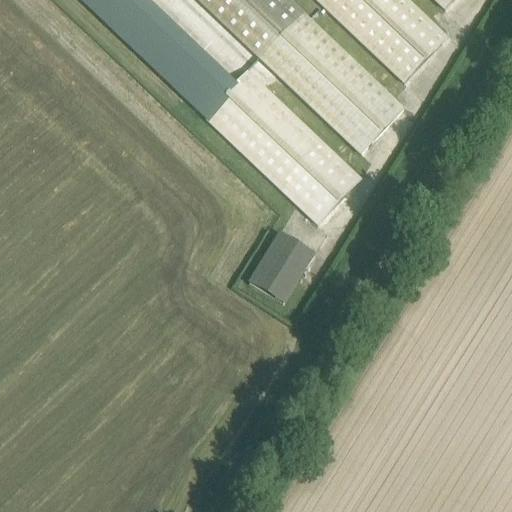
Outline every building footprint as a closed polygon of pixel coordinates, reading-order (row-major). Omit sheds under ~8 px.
[(78,0),(319,227),(361,183),(167,0),(78,0)] [(286,0),(198,0),(362,156),(404,112),(286,0)] [(404,0),(315,0),(405,86),(448,41),(404,0)] [(432,0),(446,12),(457,0),(432,0)] [(279,233),(247,283),(284,306),(315,256),(279,233)]
